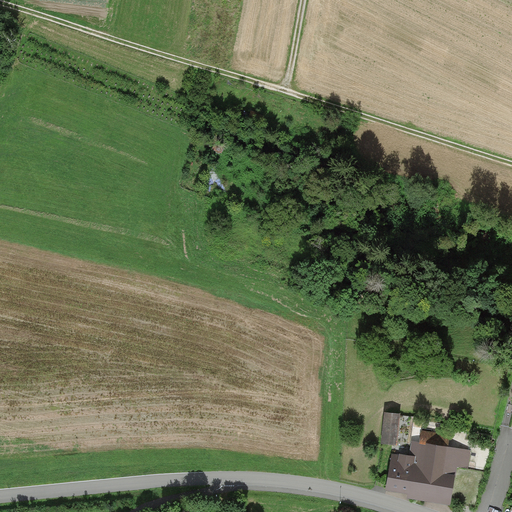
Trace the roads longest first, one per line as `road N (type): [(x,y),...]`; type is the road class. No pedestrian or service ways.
road 1 (track): [(0,3),(511,164)]
road 2 (tertiary): [(406,511),(327,490),(224,480),(0,498)]
